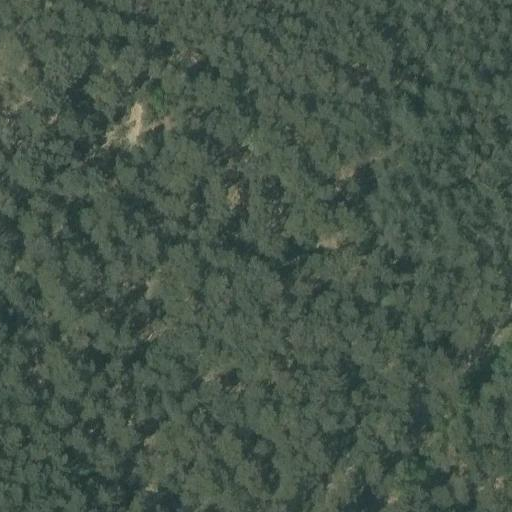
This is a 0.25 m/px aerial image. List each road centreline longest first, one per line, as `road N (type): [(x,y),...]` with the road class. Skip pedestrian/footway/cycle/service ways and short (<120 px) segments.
road 1 (track): [(0,152),(26,353),(95,453),(179,511)]
road 2 (track): [(329,511),(414,407),(511,309)]
